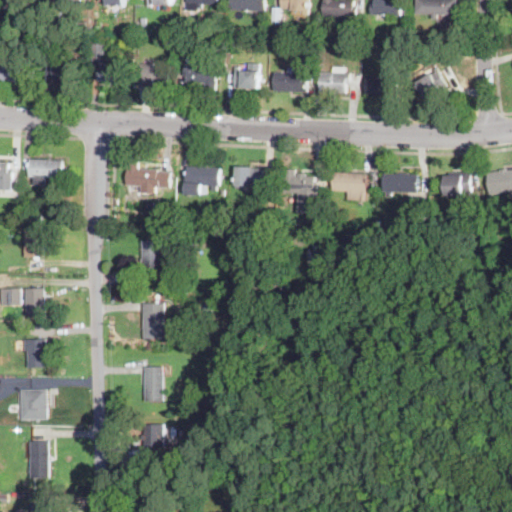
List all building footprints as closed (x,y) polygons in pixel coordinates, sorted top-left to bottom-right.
[(267,0),(267,11),(232,9),(232,0),(267,0)] [(310,0),(310,2),(310,10),(295,9),(293,8),(283,8),(283,6),(283,0),(310,0)] [(358,13),(358,17),(324,15),(324,0),(356,0),(355,5),(358,5),(358,13)] [(402,0),(402,6),(402,15),(372,14),(373,3),(376,3),(376,0),(402,0)] [(457,0),(457,12),(456,15),(439,14),(439,18),(433,18),(433,13),(417,13),(417,0),(457,0)] [(274,6),(275,7),(282,7),(281,22),(273,22),(274,6)] [(62,14),(61,22),(48,22),(49,10),(62,11),(62,14)] [(124,79),(124,81),(102,80),(102,63),(93,63),(94,43),(105,43),(104,63),(125,63),(124,79)] [(206,62),(206,65),(219,65),(217,89),(206,88),(207,82),(187,81),(187,75),(185,75),(186,63),(194,64),(195,57),(206,58),(206,62)] [(73,59),(72,73),(72,82),(48,82),(49,61),(56,61),(57,59),(73,59)] [(33,78),(33,81),(0,80),(1,61),(33,62),(33,78)] [(170,84),(170,85),(157,84),(157,86),(152,86),(152,84),(144,84),(144,74),(141,73),(141,63),(171,64),(170,84)] [(262,63),(261,75),(261,88),(236,87),(236,85),(237,66),(241,66),(241,70),(249,70),(250,63),(262,63)] [(347,66),(347,72),(352,73),(351,83),(348,83),(347,93),(321,92),(322,76),(322,71),(334,71),(334,66),(347,66)] [(310,69),(309,77),(308,91),(276,89),(276,77),(277,71),(305,73),(305,67),(310,67),(310,69)] [(429,97),(428,97),(418,78),(439,67),(449,86),(429,97)] [(398,71),(398,80),(398,94),(367,93),(367,89),(368,76),(382,76),(383,72),(387,73),(387,70),(398,71)] [(64,171),(64,177),(64,178),(61,178),(61,182),(57,182),(57,177),(46,177),(46,185),(35,185),(36,177),(31,177),(31,158),(54,159),(54,160),(65,160),(64,171)] [(15,178),(15,180),(14,180),(13,190),(0,189),(0,161),(11,162),(11,168),(15,168),(15,178)] [(173,182),(172,187),(159,187),(158,193),(143,193),(143,186),(128,185),(129,161),(141,162),(141,168),(159,169),(159,171),(173,171),(173,182)] [(222,167),(221,185),(219,185),(219,190),(214,190),(214,185),(204,184),(204,196),(187,195),(187,193),(189,165),(222,167)] [(264,181),(264,185),(237,183),(238,166),(265,168),(264,181)] [(318,213),(299,213),(300,193),(285,192),(286,168),(297,169),(297,175),(316,176),(316,182),(319,182),(318,213)] [(511,191),(492,194),(489,173),(502,171),(502,169),(508,169),(508,170),(511,169),(511,191)] [(368,198),(368,200),(350,199),(350,190),(335,190),(335,189),(336,171),(369,173),(368,198)] [(466,191),(466,199),(466,203),(454,203),(454,195),(448,196),(447,175),(451,175),(451,172),(473,172),(474,191),(466,191)] [(418,186),(418,192),(393,191),(393,196),(388,196),(388,192),(385,192),(385,173),(418,173),(418,186)] [(156,201),(156,206),(156,212),(148,212),(148,201),(156,201)] [(46,251),(46,257),(25,256),(26,230),(46,230),(46,251)] [(196,240),(196,247),(183,246),(183,237),(196,237),(196,240)] [(150,278),(144,278),(143,240),(163,240),(164,278),(150,278)] [(187,275),(187,284),(175,283),(175,274),(187,275)] [(5,305),(3,305),(3,288),(23,288),(24,304),(5,305)] [(30,315),(29,315),(28,288),(46,288),(47,314),(30,315)] [(146,337),(145,337),(145,302),(167,302),(168,337),(146,337)] [(256,319),(247,328),(242,323),(252,315),(256,319)] [(48,343),(49,366),(30,366),(30,351),(26,351),(25,339),(48,339),(48,343)] [(147,400),(146,367),(164,366),(165,400),(147,400)] [(220,372),(220,382),(202,382),(203,372),(220,372)] [(33,420),(31,420),(30,389),(45,389),(46,419),(33,420)] [(151,446),(146,446),(146,424),(166,423),(166,446),(151,446)] [(33,478),(31,441),(50,440),(52,477),(33,478)] [(247,486),(246,493),(238,493),(238,482),(247,482),(247,486)] [(52,511),(52,503),(32,503),(32,511),(52,511)]
